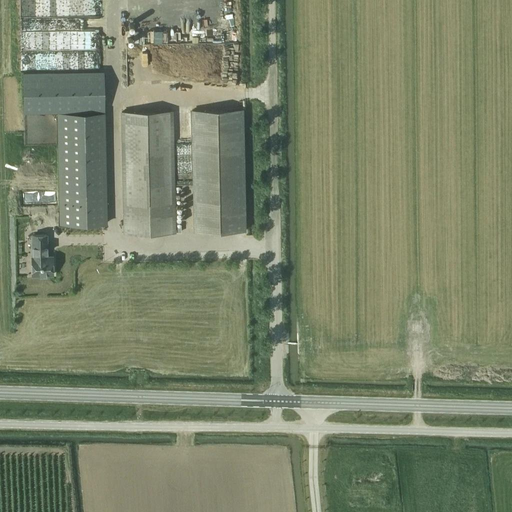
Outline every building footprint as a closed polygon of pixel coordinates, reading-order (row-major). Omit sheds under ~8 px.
[(104,71),(23,72),(23,113),(38,113),(104,111),(104,71)] [(246,230),(243,109),(191,110),(193,180),(174,181),(174,186),(193,185),(194,231),(246,230)] [(172,110),(121,111),(124,232),(175,231),(174,186),(174,181),(172,110)] [(106,223),(104,113),(58,113),(60,224),(106,223)] [(48,188),(49,209),(56,209),(56,188),(48,188)] [(31,255),(32,265),(32,275),(53,275),(52,257),(47,257),(47,251),(46,234),(33,235),(33,255),(31,255)]
